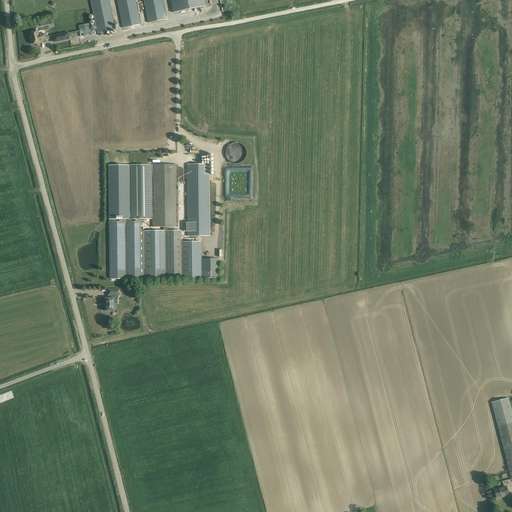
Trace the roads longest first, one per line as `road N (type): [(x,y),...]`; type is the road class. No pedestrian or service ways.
road 1 (unclassified): [(87,355),(12,67)]
road 2 (unclassified): [(12,67),(189,28)]
road 3 (unclassified): [(127,511),(87,355)]
road 4 (track): [(337,0),(189,28)]
